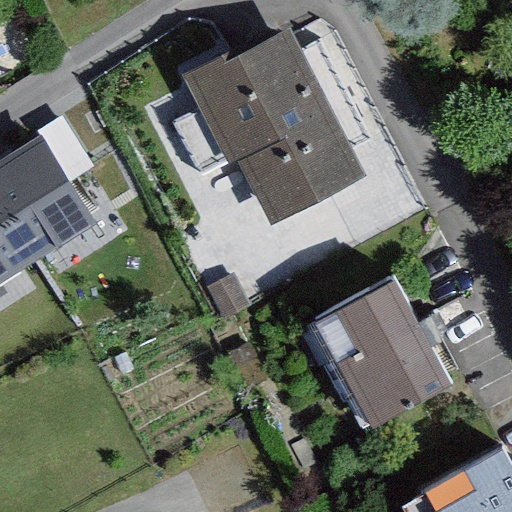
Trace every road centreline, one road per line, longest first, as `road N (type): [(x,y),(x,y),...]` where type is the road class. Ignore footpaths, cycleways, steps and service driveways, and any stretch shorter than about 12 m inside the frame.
road 1 (residential): [(342,0),(511,303)]
road 2 (residential): [(0,119),(196,0)]
